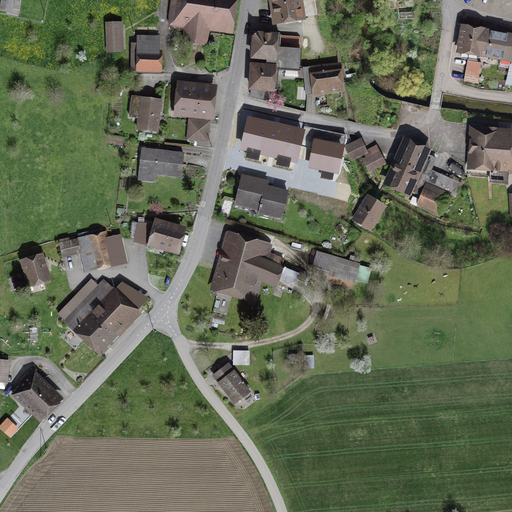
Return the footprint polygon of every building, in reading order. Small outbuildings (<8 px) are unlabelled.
[(2,0),(1,11),(8,12),(9,6),(12,7),(12,0),(2,0)] [(207,24),(227,27),(231,0),(171,0),(169,18),(187,21),(184,41),(204,44),(207,24)] [(272,0),(276,21),(302,17),(299,0),(272,0)] [(118,49),(117,25),(107,25),(108,50),(118,49)] [(480,58),(487,60),(488,56),(511,61),(511,58),(511,36),(485,31),(464,28),(460,51),(480,55),(480,58)] [(280,36),(258,35),(254,38),(253,57),(257,57),(256,66),(252,65),(250,88),(276,90),(278,68),(286,68),(286,75),(297,76),(298,69),(300,50),(279,49),(280,36)] [(156,55),(156,37),(137,36),(137,44),(132,44),(132,72),(160,72),(160,55),(156,55)] [(477,83),(481,63),(467,60),(464,81),(477,83)] [(339,90),(336,64),(322,66),(323,71),(311,72),(313,93),(339,90)] [(209,114),(212,90),(180,87),(179,102),(174,101),(173,110),(178,110),(178,111),(209,114)] [(137,130),(156,132),(160,100),(131,96),(130,108),(140,109),(137,130)] [(238,146),(281,157),(289,126),(259,118),(260,113),(247,110),(238,146)] [(196,120),(190,120),(188,139),(194,139),(196,120)] [(332,146),(334,135),(304,128),(300,147),(330,153),(332,146)] [(490,182),(507,184),(511,135),(476,132),(474,165),(492,166),(490,182)] [(344,149),(346,137),(334,135),(332,146),(344,149)] [(346,148),(352,159),(365,153),(366,152),(360,141),(346,148)] [(406,145),(406,144),(404,143),(403,145),(404,145),(388,181),(409,191),(411,186),(417,188),(429,161),(433,163),(435,157),(426,153),(427,153),(425,152),(424,153),(406,145)] [(366,152),(365,153),(367,157),(363,159),(369,170),(372,169),(385,162),(377,146),(366,152)] [(144,160),(141,180),(154,181),(155,174),(181,177),(183,154),(142,149),(140,160),(144,160)] [(320,156),(295,150),(293,158),(296,159),(294,168),(315,174),(320,156)] [(460,184),(440,175),(435,187),(438,188),(449,193),(455,196),(460,184)] [(288,192),(272,188),(273,184),(243,176),(236,204),(252,207),(253,202),(262,204),(260,212),(282,217),(288,192)] [(438,188),(436,193),(426,189),(419,204),(440,213),(449,193),(438,188)] [(377,216),(382,208),(369,199),(358,216),(355,214),(353,217),(372,229),(379,218),(377,216)] [(134,238),(176,250),(182,230),(157,223),(157,225),(138,224),(134,238)] [(278,287),(294,294),(299,274),(281,266),(284,260),(268,253),(270,247),(261,244),(261,242),(233,234),(225,262),(222,261),(215,287),(252,298),(258,278),(278,286),(278,287)] [(105,240),(103,235),(80,240),(72,242),(75,252),(82,251),(86,268),(97,266),(96,265),(110,262),(111,266),(122,264),(116,238),(105,240)] [(75,252),(72,242),(62,244),(64,255),(75,252)] [(314,267),(353,279),(357,263),(344,260),(318,252),(314,267)] [(40,258),(25,262),(28,273),(18,276),(21,286),(46,278),(40,258)] [(64,319),(69,324),(72,322),(100,347),(130,316),(110,296),(114,292),(102,281),(64,319)] [(233,363),(248,363),(248,351),(233,351),(233,363)] [(221,373),(215,378),(235,402),(249,391),(227,363),(218,370),(221,373)] [(26,400),(41,414),(55,399),(30,374),(11,394),(22,404),(26,400)] [(0,427),(10,436),(16,429),(6,421),(0,427)]
